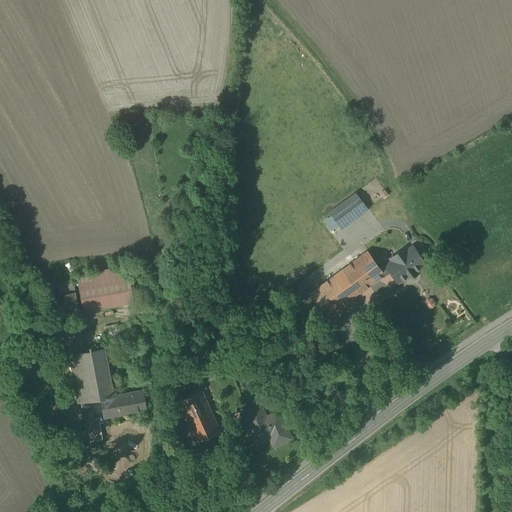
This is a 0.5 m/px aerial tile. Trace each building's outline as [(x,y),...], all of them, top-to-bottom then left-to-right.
[(356,193),(329,213),(341,229),(368,209),(356,193)] [(379,268),(388,278),(396,288),(428,265),(413,244),(379,268)] [(388,278),(379,268),(365,247),(303,291),(322,317),(378,277),(382,282),(388,278)] [(126,266),(78,275),(85,311),(133,303),(126,266)] [(64,295),(61,279),(46,282),(52,322),(79,317),(75,293),(64,295)] [(431,298),(425,299),(422,305),(426,311),(432,310),(435,305),(431,298)] [(27,339),(5,349),(7,354),(8,356),(18,352),(30,347),(27,339)] [(104,398),(116,396),(115,392),(112,392),(104,348),(70,354),(78,403),(104,398)] [(195,442),(220,431),(202,390),(178,401),(195,442)] [(104,398),(107,416),(146,409),(143,391),(116,396),(104,398)] [(256,414),(246,419),(256,442),(259,441),(261,442),(266,440),(267,437),(269,436),(274,446),(291,438),(278,411),(266,417),(260,405),(254,408),(256,414)] [(256,414),(254,408),(253,406),(240,412),(243,420),(246,419),(256,414)] [(93,411),(84,413),(90,442),(103,439),(98,417),(94,418),(93,411)] [(207,458),(183,467),(193,494),(215,485),(207,458)]
